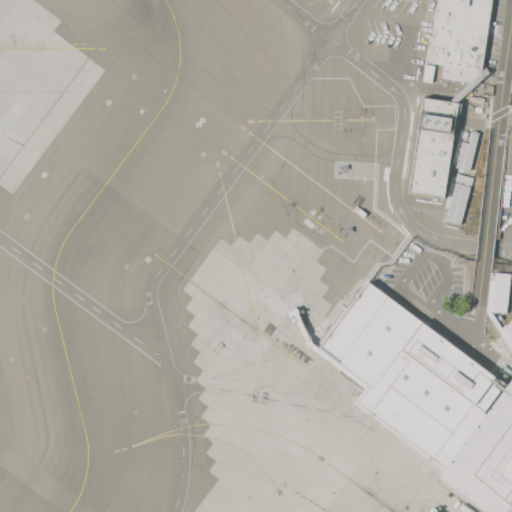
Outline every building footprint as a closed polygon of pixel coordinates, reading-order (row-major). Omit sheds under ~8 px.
[(437,0),(491,0),(481,70),(428,62),(437,0)] [(425,64),(434,66),(432,84),(423,82),(425,64)] [(444,65),(481,71),(479,85),(441,80),(444,65)] [(443,197),(407,192),(422,97),(458,103),(443,197)] [(511,511),(484,511),(439,477),(445,469),(351,397),(365,379),(318,346),(319,344),(346,308),(366,281),(385,295),(420,321),(505,384),(511,375),(511,112),(510,112),(510,109),(510,106),(511,106),(511,511)] [(469,172),(456,169),(462,142),(468,143),(471,131),(478,132),(469,172)] [(460,224),(444,220),(457,174),(473,178),(460,224)] [(493,272),(509,273),(505,312),(489,310),(493,272)] [(511,319),(511,344),(500,327),(511,319)]
